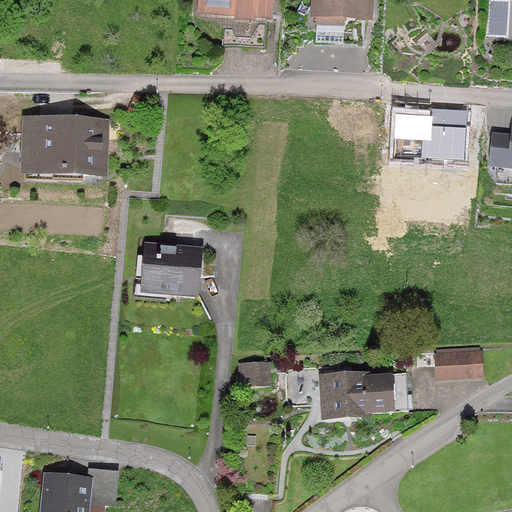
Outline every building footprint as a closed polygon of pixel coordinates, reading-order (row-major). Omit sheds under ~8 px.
[(268,0),(200,0),(200,11),(268,15),(268,0)] [(369,0),(315,0),(314,14),(368,18),(369,0)] [(104,126),(26,122),(24,172),(102,175),(104,126)] [(511,166),(511,138),(496,137),(494,165),(511,166)] [(198,252),(146,248),(143,291),(195,295),(198,252)] [(435,354),(437,379),(483,377),(482,352),(435,354)] [(240,363),(240,386),(270,385),(269,362),(240,363)] [(391,411),(389,378),(322,381),(323,414),(391,411)] [(84,511),(88,482),(45,477),(41,511),(84,511)]
